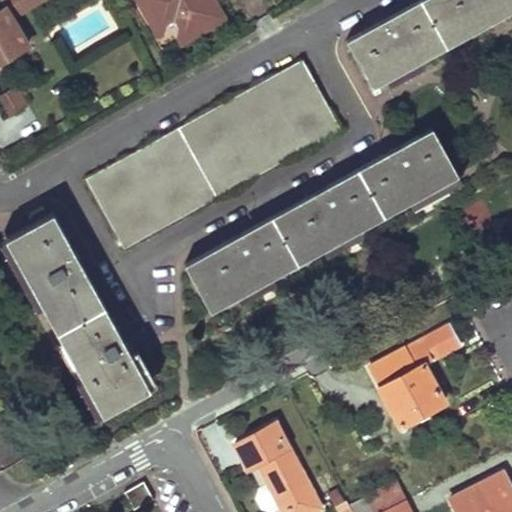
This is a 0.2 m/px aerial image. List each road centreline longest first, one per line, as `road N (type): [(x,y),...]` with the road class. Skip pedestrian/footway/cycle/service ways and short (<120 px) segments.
road 1 (residential): [(0,190),(11,191),(358,0)]
road 2 (residential): [(169,445),(193,413),(330,337)]
road 3 (residential): [(27,511),(169,445)]
